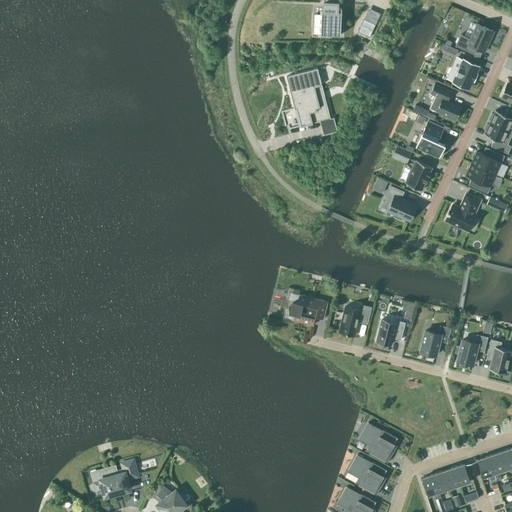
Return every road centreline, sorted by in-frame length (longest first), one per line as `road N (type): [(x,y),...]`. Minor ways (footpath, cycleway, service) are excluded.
road 1 (residential): [(511,390),(307,339)]
road 2 (residential): [(428,217),(511,33)]
road 3 (residential): [(259,155),(230,53),(242,0)]
